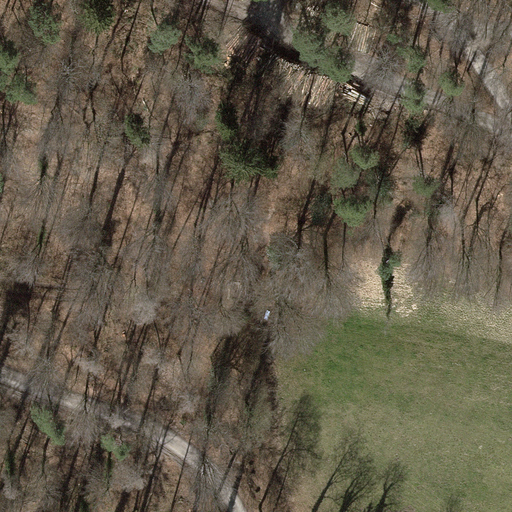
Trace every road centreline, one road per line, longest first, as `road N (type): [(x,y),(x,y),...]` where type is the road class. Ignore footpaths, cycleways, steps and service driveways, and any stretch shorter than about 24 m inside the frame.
road 1 (track): [(511,131),(324,58),(288,38),(272,0)]
road 2 (track): [(237,511),(215,477),(156,429),(0,371)]
